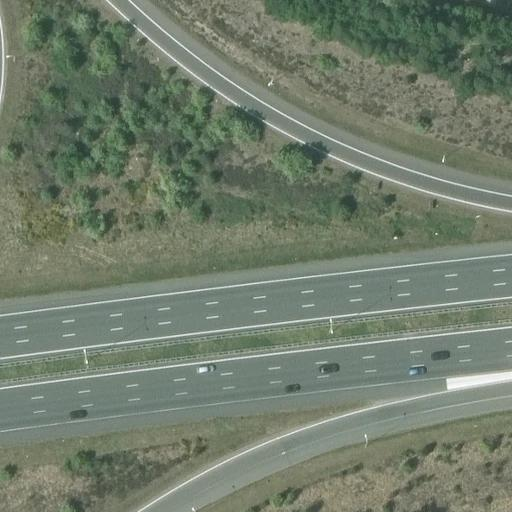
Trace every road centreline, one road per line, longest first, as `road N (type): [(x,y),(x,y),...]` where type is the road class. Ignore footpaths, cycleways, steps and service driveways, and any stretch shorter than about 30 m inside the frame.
road 1 (motorway): [(511,277),(0,338)]
road 2 (motorway): [(0,410),(511,350)]
road 3 (motorway): [(511,204),(345,157),(282,125),(208,81),(113,0)]
road 4 (motorway): [(155,511),(229,469),(341,426),(511,385)]
